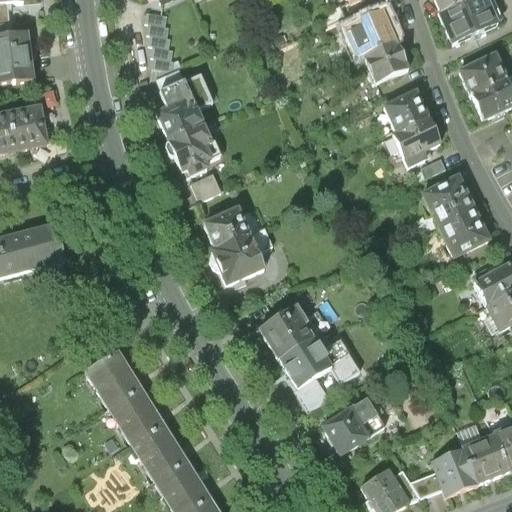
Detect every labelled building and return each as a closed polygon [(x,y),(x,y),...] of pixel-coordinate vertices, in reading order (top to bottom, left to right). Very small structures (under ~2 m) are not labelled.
[(434,0),(441,15),(472,0),(434,0)] [(487,0),(472,0),(441,15),(439,16),(453,46),(499,25),(487,0)] [(13,3),(0,4),(1,17),(14,17),(13,3)] [(179,14),(159,10),(156,22),(160,22),(157,32),(162,33),(160,43),(165,44),(162,55),(167,56),(165,65),(184,69),(186,60),(183,59),(185,49),(180,47),(183,37),(179,36),(181,25),(177,24),(179,14)] [(385,11),(345,29),(359,60),(365,57),(399,42),(385,11)] [(14,17),(1,17),(2,34),(15,34),(14,24),(14,17)] [(2,34),(0,34),(0,82),(37,79),(32,32),(15,34),(2,34)] [(411,69),(399,42),(365,57),(378,85),(411,69)] [(459,71),(471,98),(508,81),(497,55),(459,71)] [(178,75),(156,85),(161,98),(184,88),(178,75)] [(471,98),(482,124),(511,111),(511,89),(508,81),(471,98)] [(383,103),(396,135),(434,119),(421,88),(383,103)] [(153,112),(170,147),(208,129),(191,94),(153,112)] [(0,156),(48,146),(39,106),(0,115),(0,156)] [(434,119),(396,135),(408,163),(445,148),(434,119)] [(170,147),(187,183),(225,165),(208,129),(170,147)] [(462,170),(422,189),(440,226),(480,207),(462,170)] [(216,174),(193,185),(201,203),(225,192),(216,174)] [(202,220),(216,249),(251,232),(237,203),(202,220)] [(497,242),(480,207),(440,226),(456,261),(497,242)] [(2,237),(0,237),(0,280),(66,260),(55,221),(2,237)] [(269,268),(251,232),(216,249),(213,251),(212,258),(226,289),(269,268)] [(474,284),(487,308),(511,295),(511,266),(511,265),(474,284)] [(511,326),(511,295),(487,308),(500,333),(511,326)] [(295,309),(258,333),(277,362),(314,339),(295,309)] [(314,339),(277,362),(295,391),(332,368),(314,339)] [(115,358),(83,378),(106,414),(138,393),(136,390),(115,358)] [(138,393),(106,414),(129,449),(161,428),(159,425),(138,393)] [(352,407),(318,427),(338,461),(371,442),(364,429),(377,421),(367,404),(355,411),(352,407)] [(387,418),(374,427),(381,437),(394,428),(387,418)] [(161,428),(129,449),(153,484),(184,463),(180,456),(161,428)] [(511,433),(498,438),(511,474),(511,473),(511,433)] [(498,438),(464,450),(477,486),(511,474),(498,438)] [(434,475),(407,486),(416,501),(440,491),(443,499),(477,486),(464,450),(429,463),(434,475)] [(184,463),(153,484),(171,511),(186,511),(208,498),(203,491),(184,463)] [(397,511),(416,501),(407,486),(395,467),(360,489),(374,511),(397,511)] [(216,511),(208,498),(186,511),(216,511)]
